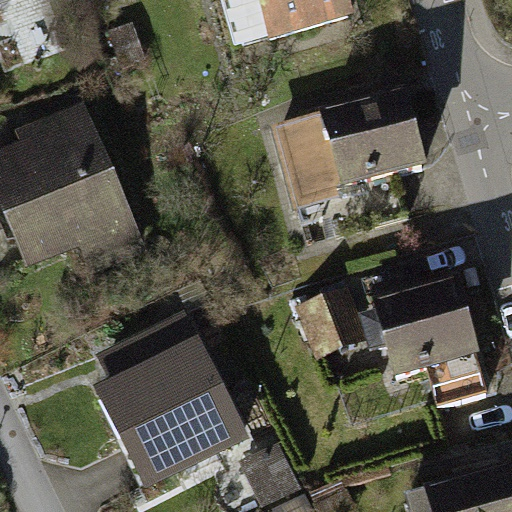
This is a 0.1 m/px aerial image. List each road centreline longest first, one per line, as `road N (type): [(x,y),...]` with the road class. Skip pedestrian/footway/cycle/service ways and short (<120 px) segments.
road 1 (residential): [(438,0),(475,131)]
road 2 (residential): [(475,131),(511,257)]
